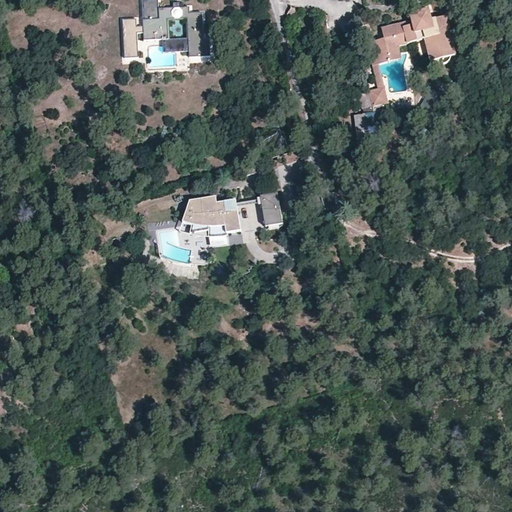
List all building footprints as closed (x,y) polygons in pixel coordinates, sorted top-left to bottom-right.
[(212,56),(212,40),(204,40),(204,13),(188,13),(188,7),(160,7),(159,1),(142,1),(143,26),(137,26),(137,20),(125,21),(125,57),(139,57),(138,34),(143,34),(143,40),(168,40),(168,21),(188,21),(189,55),(212,56)] [(367,44),(372,67),(378,65),(403,59),(401,47),(426,40),(432,62),(457,53),(447,17),(434,20),(432,9),(411,14),(413,19),(382,29),(384,38),(367,44)] [(177,50),(187,50),(187,40),(177,40),(177,50)] [(378,65),(372,67),(377,87),(384,85),(381,73),(378,65)] [(389,102),(384,85),(377,87),(369,89),(374,106),(389,102)] [(360,95),(362,109),(371,108),(369,94),(360,95)] [(355,133),(376,132),(375,115),(354,117),(355,133)] [(430,133),(421,128),(416,137),(425,142),(430,133)] [(264,199),(270,230),(284,228),(279,195),(264,199)] [(241,235),(238,215),(228,216),(226,208),(219,209),(217,202),(190,204),(183,226),(192,228),(190,237),(207,233),(208,238),(226,235),(228,238),(241,235)]
